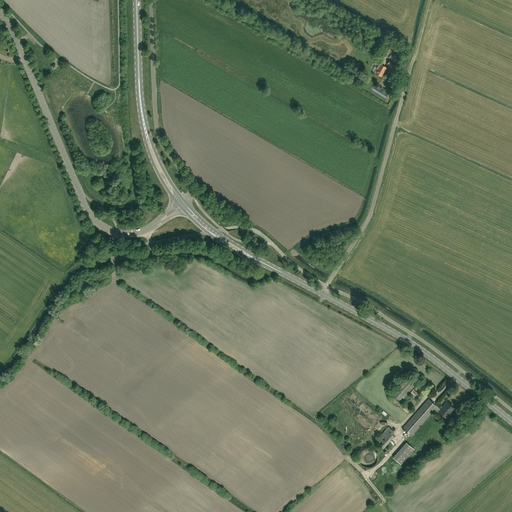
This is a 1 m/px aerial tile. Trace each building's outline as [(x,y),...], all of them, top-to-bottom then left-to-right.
[(391,41),(388,46),(395,51),(398,46),(391,41)] [(395,69),(398,65),(390,60),(387,64),(395,69)] [(383,71),(384,72),(387,68),(379,63),(377,67),(378,68),(375,73),(381,76),(383,71)] [(414,386),(406,379),(393,394),(400,401),(414,386)] [(410,394),(416,400),(421,395),(414,389),(410,394)] [(435,410),(437,407),(438,406),(429,399),(403,427),(412,435),(432,412),(435,410)] [(438,412),(439,411),(447,418),(449,415),(448,414),(454,408),(447,402),(448,403),(443,409),(442,408),(440,409),(437,407),(435,410),(438,412)] [(389,426),(377,441),(385,447),(397,432),(389,426)] [(401,462),(415,449),(407,441),(393,454),(401,462)] [(367,467),(368,468),(369,467),(370,467),(371,467),(372,467),(373,466),(374,466),(375,465),(376,464),(376,463),(377,463),(377,462),(377,461),(378,460),(378,459),(378,458),(378,457),(378,456),(377,455),(377,454),(376,453),(376,452),(375,451),(374,450),(373,450),(372,449),(371,449),(370,449),(369,449),(368,448),(367,449),(366,449),(365,449),(364,449),(363,450),(362,451),(361,451),(361,452),(360,453),(360,454),(359,455),(359,456),(359,457),(359,458),(359,459),(359,460),(359,461),(360,462),(360,463),(361,464),(361,465),(362,465),(363,466),(364,467),(365,467),(366,467),(367,467)]
